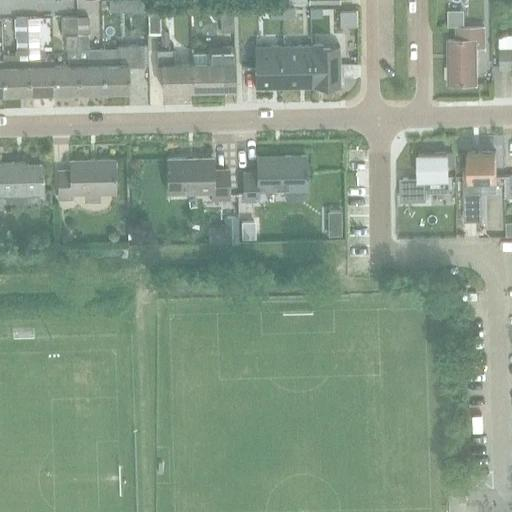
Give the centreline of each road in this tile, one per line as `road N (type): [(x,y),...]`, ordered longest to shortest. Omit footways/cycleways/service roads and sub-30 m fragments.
road 1 (residential): [(501,481),(495,278),(473,254),(385,247),(373,120)]
road 2 (residential): [(0,128),(373,120)]
road 3 (residential): [(373,120),(372,0)]
